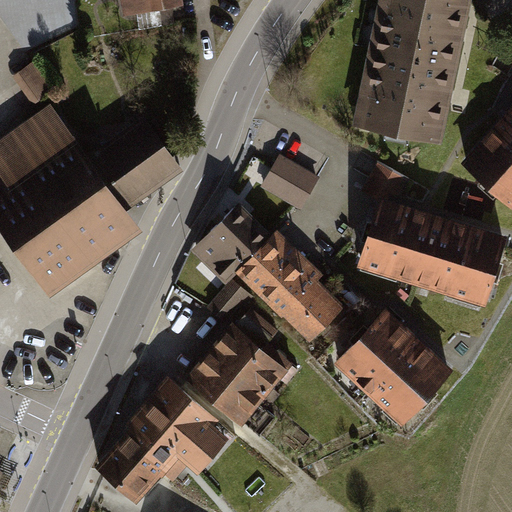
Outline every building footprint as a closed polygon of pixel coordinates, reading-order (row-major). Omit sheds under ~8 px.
[(177,0),(121,0),(124,16),(178,6),(177,0)] [(379,0),(355,122),(444,141),(473,0),(379,0)] [(40,65),(22,77),(40,104),(58,92),(40,65)] [(0,173),(7,183),(0,187),(0,222),(52,296),(98,264),(143,232),(129,212),(187,171),(148,116),(90,158),(53,106),(0,143),(0,173)] [(511,107),(463,162),(511,205),(511,107)] [(262,187),(302,209),(320,177),(280,155),(262,187)] [(382,195),(397,200),(409,180),(380,161),(363,189),(382,195)] [(382,195),(361,264),(489,305),(511,236),(397,200),(382,195)] [(237,267),(273,230),(241,198),(192,246),(225,279),(237,267)] [(273,230),(237,267),(312,337),(346,301),(318,275),(325,268),(278,224),(273,230)] [(208,304),(226,319),(242,302),(245,304),(253,294),(232,276),(226,282),(208,304)] [(190,374),(243,423),(306,354),(253,306),(190,374)] [(456,371),(387,306),(336,361),(404,425),(456,371)] [(128,423),(96,459),(135,495),(159,469),(161,471),(163,469),(173,479),(190,462),(197,469),(228,432),(216,421),(220,417),(167,370),(124,419),(128,423)]
